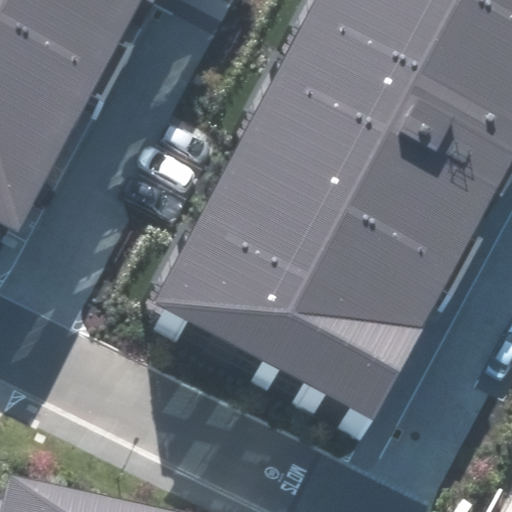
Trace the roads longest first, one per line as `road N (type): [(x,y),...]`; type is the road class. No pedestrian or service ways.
road 1 (residential): [(15,306),(375,494)]
road 2 (residential): [(15,306),(177,0)]
road 3 (residential): [(511,236),(375,494)]
